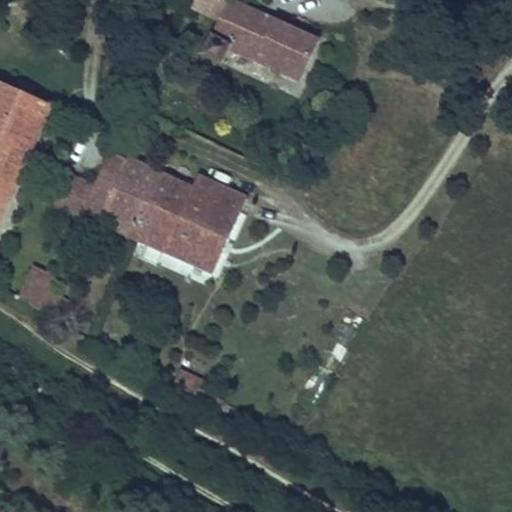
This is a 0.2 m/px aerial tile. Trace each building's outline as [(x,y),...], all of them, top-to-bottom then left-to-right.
[(186,0),(184,6),(220,24),(232,1),(229,0),(186,0)] [(220,24),(206,53),(224,63),(232,49),(303,82),(320,45),(232,1),(220,24)] [(0,79),(0,218),(53,106),(0,79)] [(93,207),(89,216),(218,273),(250,201),(200,179),(194,190),(116,155),(101,189),(93,207)] [(55,189),(93,207),(101,189),(64,171),(55,189)] [(47,208),(84,227),(89,216),(93,207),(55,189),(47,208)] [(15,296),(44,314),(54,293),(25,279),(15,296)] [(54,293),(44,314),(57,323),(61,325),(72,302),(54,293)] [(199,392),(204,377),(178,369),(173,384),(199,392)]
